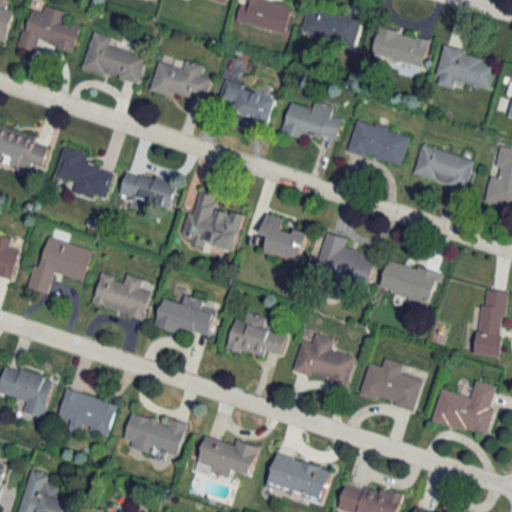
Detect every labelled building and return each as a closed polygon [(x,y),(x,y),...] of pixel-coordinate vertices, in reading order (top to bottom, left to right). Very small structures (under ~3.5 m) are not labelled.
[(242,0),(237,21),(286,34),(293,6),(267,0),(242,0)] [(36,52),(39,41),(74,51),(81,26),(71,23),(73,13),(46,6),(44,13),(31,9),(20,47),(36,52)] [(302,34),(356,47),(363,18),(308,6),(302,34)] [(373,53),(424,66),(431,40),(379,27),(373,53)] [(110,46),(112,38),(92,34),(84,70),(141,83),(147,55),(110,46)] [(491,89),(497,59),(443,47),(435,84),(455,89),(457,81),(491,89)] [(184,68),(159,61),(152,88),(206,102),(213,78),(202,75),(205,65),(186,60),(184,68)] [(278,95),(225,81),(220,100),(236,104),(233,114),(270,124),(278,95)] [(343,118),(333,116),(335,104),(315,100),(314,108),(290,104),(284,133),(303,137),(304,132),(339,139),(343,118)] [(402,167),(412,133),(358,118),(348,152),(402,167)] [(39,136),(0,125),(0,152),(11,155),(9,165),(31,171),(33,162),(44,165),(49,147),(37,143),(39,136)] [(414,174),(467,190),(476,160),(424,144),(414,174)] [(88,152),(64,145),(56,177),(76,182),(73,193),(95,198),(97,191),(109,194),(115,171),(86,163),(88,152)] [(511,206),(511,147),(502,145),(496,175),(491,174),(485,202),(511,206)] [(179,184),(128,169),(120,194),(133,197),(130,206),(147,211),(149,202),(171,208),(179,184)] [(245,214),(215,207),(218,195),(197,190),(184,239),(235,253),(245,214)] [(307,234),(283,228),(285,219),(267,214),(262,235),(270,237),(266,252),(300,261),(307,234)] [(378,256),(345,247),(348,238),(327,232),(315,274),(369,289),(378,256)] [(31,288),(50,293),(56,273),(85,281),(94,249),(46,236),(31,288)] [(381,291),(434,305),(442,272),(389,258),(381,291)] [(94,306),(145,318),(151,292),(141,290),(143,278),(127,275),(126,280),(101,275),(94,306)] [(510,292),(486,288),(476,354),(501,358),(510,292)] [(204,301),(186,296),(184,304),(164,298),(156,326),(178,333),(180,327),(210,336),(217,313),(202,309),(204,301)] [(268,317),(248,311),(246,321),(235,318),(228,347),(265,357),(267,350),(282,354),(287,333),(265,328),(268,317)] [(348,386),(356,356),(332,349),(335,339),(317,334),(314,343),(303,340),(294,370),(348,386)] [(370,362),(360,394),(415,410),(424,380),(401,373),(404,363),(384,357),(382,366),(370,362)] [(24,413),(45,418),(55,377),(6,365),(0,387),(0,393),(27,401),(24,413)] [(441,389),(433,421),(487,436),(500,386),(477,380),(472,397),(441,389)] [(119,404),(68,387),(59,415),(71,419),(69,425),(108,438),(119,404)] [(131,450),(167,458),(168,452),(180,455),(187,422),(169,418),(168,422),(131,414),(125,439),(133,441),(131,450)] [(234,444),(206,436),(196,469),(229,478),(231,469),(252,475),(261,446),(236,438),(234,444)] [(323,501),(333,469),(277,452),(267,484),(323,501)] [(50,474),(30,469),(19,511),(76,511),(79,504),(58,499),(61,487),(48,483),(50,474)] [(346,511),(398,511),(402,496),(346,482),(339,510),(346,511)]
